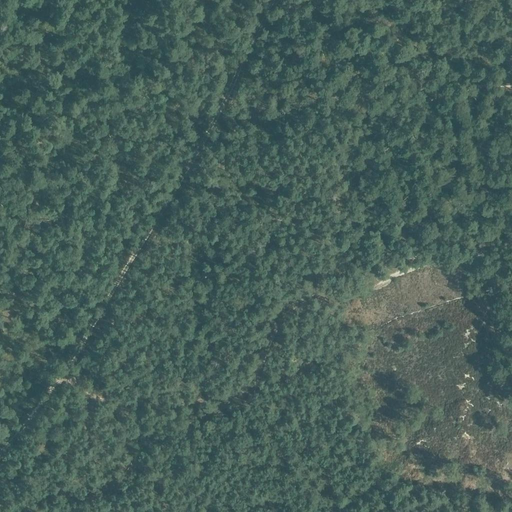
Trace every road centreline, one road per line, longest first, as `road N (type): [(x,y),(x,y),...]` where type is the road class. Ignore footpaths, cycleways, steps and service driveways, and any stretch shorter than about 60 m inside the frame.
road 1 (track): [(113,402),(180,405),(237,395),(263,364),(282,318),(301,303),(511,245)]
road 2 (track): [(64,370),(276,0)]
